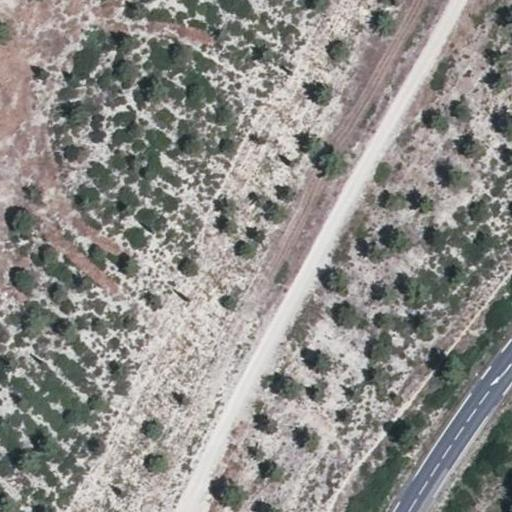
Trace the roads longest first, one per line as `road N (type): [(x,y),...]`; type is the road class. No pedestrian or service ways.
road 1 (track): [(186,511),(458,0)]
road 2 (secondary): [(511,367),(462,423),(414,511)]
